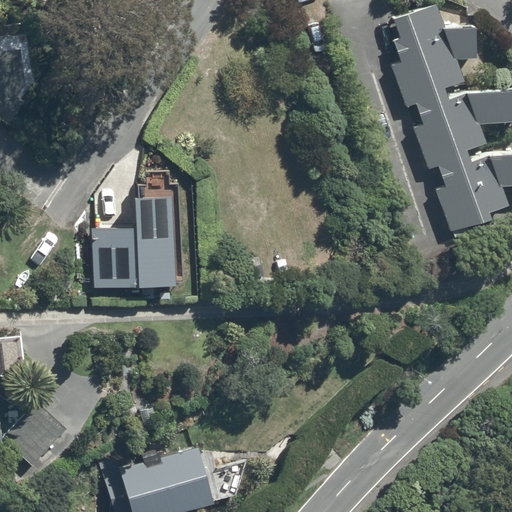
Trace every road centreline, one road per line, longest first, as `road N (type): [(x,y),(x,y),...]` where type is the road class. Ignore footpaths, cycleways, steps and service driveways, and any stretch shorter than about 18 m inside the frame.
road 1 (secondary): [(323,511),(511,325)]
road 2 (residential): [(78,188),(209,0)]
